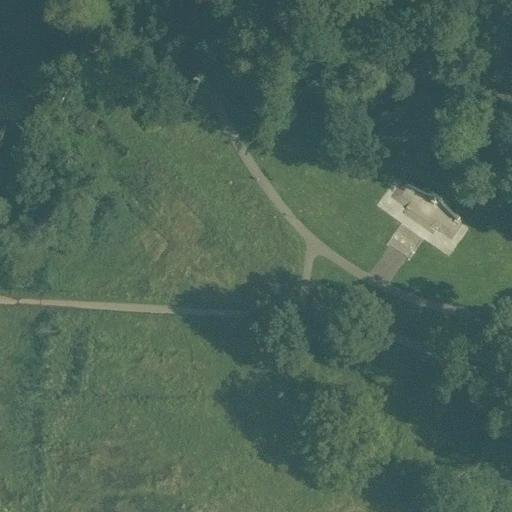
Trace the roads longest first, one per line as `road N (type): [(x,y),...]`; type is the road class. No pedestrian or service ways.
road 1 (track): [(511,100),(426,79),(218,0)]
road 2 (track): [(0,300),(299,317)]
road 3 (track): [(314,244),(220,115),(177,0)]
road 4 (track): [(299,317),(387,335),(511,382)]
road 5 (track): [(511,318),(421,302),(314,244)]
